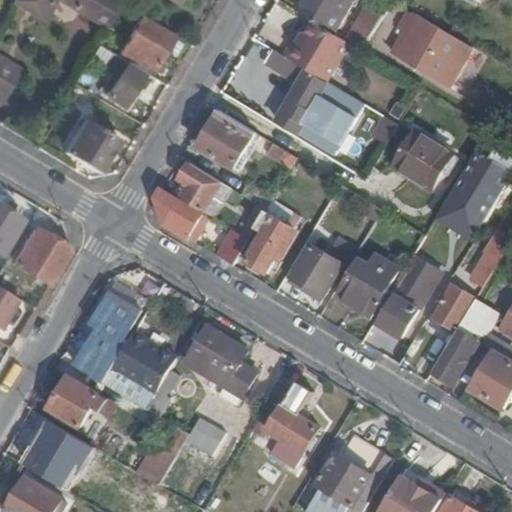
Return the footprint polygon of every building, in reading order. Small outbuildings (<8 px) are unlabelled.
[(14,0),(14,2),(30,11),(36,0),(14,0)] [(40,0),(49,5),(52,0),(67,0),(91,14),(99,0),(98,0),(40,0)] [(98,0),(99,0),(91,14),(89,19),(109,29),(122,6),(110,0),(98,0)] [(355,0),(304,0),(297,12),(312,22),(334,35),(355,0)] [(371,42),(386,11),(368,2),(352,33),(371,42)] [(450,88),(471,53),(414,19),(413,21),(406,17),(398,32),(404,36),(393,53),(450,88)] [(171,38),(139,19),(119,53),(134,62),(133,65),(138,68),(138,67),(157,77),(162,69),(155,65),(171,38)] [(291,40),(283,55),(330,83),(352,46),(334,35),(312,22),(304,35),(298,44),(295,42),(291,40)] [(304,35),(300,33),(295,42),(298,44),(304,35)] [(367,46),(363,53),(369,56),(373,49),(367,46)] [(309,117),(321,124),(342,90),(330,83),(283,55),(274,49),(266,63),(300,83),(278,119),(300,134),(309,117)] [(0,60),(0,100),(1,101),(19,72),(0,60)] [(111,77),(116,80),(105,96),(122,106),(141,75),(124,66),(118,76),(114,73),(111,77)] [(223,153),(240,164),(258,134),(223,113),(202,147),(220,158),(223,153)] [(117,139),(82,119),(63,152),(97,172),(117,139)] [(455,153),(418,132),(397,166),(433,188),(455,153)] [(275,145),(269,155),(295,171),(301,161),(275,145)] [(437,219),(475,242),(511,181),(511,166),(480,148),(437,219)] [(184,197),(208,212),(226,184),(192,164),(182,180),(191,185),(184,197)] [(278,198),(254,184),(247,197),(260,205),(270,211),(278,198)] [(159,197),(165,225),(191,240),(206,216),(163,190),(159,197)] [(373,204),(362,197),(355,208),(366,215),(373,204)] [(386,212),(373,204),(366,215),(380,222),(386,212)] [(270,211),(260,205),(242,234),(252,240),(268,214),(270,211)] [(0,208),(0,254),(21,220),(0,208)] [(268,214),(252,240),(241,258),(268,275),(280,257),(286,261),(295,246),(289,243),(296,231),(268,214)] [(35,228),(14,263),(48,284),(69,250),(69,249),(35,228)] [(242,234),(237,231),(220,258),(235,267),(241,258),(252,240),(242,234)] [(498,240),(475,281),(485,288),(510,247),(498,240)] [(438,255),(424,246),(417,258),(431,268),(438,255)] [(327,299),(340,278),(344,281),(356,262),(346,256),(341,264),(315,248),(296,280),(327,299)] [(431,268),(417,258),(387,308),(392,311),(382,325),(405,340),(444,276),(431,268)] [(371,269),(361,263),(341,296),(374,317),(394,285),(393,284),(400,273),(377,259),(371,269)] [(456,287),(437,319),(460,332),(462,328),(478,301),(456,287)] [(0,327),(17,300),(0,289),(0,327)] [(113,292),(91,326),(101,332),(79,369),(106,385),(113,373),(127,351),(129,347),(124,345),(144,312),(113,292)] [(500,314),(478,301),(462,328),(482,340),(483,341),(500,314)] [(511,313),(503,329),(511,334),(511,313)] [(219,373),(217,376),(245,394),(265,362),(249,352),(251,348),(211,323),(189,359),(200,366),(202,363),(219,373)] [(437,374),(455,386),(482,340),(462,328),(460,332),(453,343),(455,345),(437,374)] [(130,354),(121,369),(159,394),(162,389),(180,360),(137,333),(129,347),(127,351),(130,354)] [(511,357),(510,360),(494,351),(471,389),(506,410),(511,400),(511,357)] [(113,373),(106,385),(135,403),(141,391),(113,373)] [(51,410),(82,429),(92,411),(101,398),(70,379),(51,410)] [(275,406),(284,411),(272,432),(281,438),(272,454),(287,463),(293,455),(303,461),(322,430),(301,417),(316,394),(300,385),(297,389),(286,382),(273,404),(275,406)] [(162,389),(159,394),(149,411),(161,419),(175,397),(162,389)] [(109,403),(101,398),(92,411),(101,416),(109,403)] [(284,411),(275,406),(259,432),(268,438),(272,432),(284,411)] [(201,421),(191,437),(187,444),(213,460),(226,437),(201,421)] [(168,423),(159,437),(170,443),(183,451),(187,444),(191,437),(168,423)] [(342,458),(339,456),(320,486),(357,508),(389,456),(356,437),(342,458)] [(183,451),(170,443),(165,452),(178,460),(183,451)] [(178,460),(165,452),(159,462),(172,470),(178,460)] [(159,462),(150,456),(139,474),(160,488),(172,470),(159,462)] [(405,478),(384,511),(439,511),(450,495),(434,485),(430,492),(405,478)] [(55,511),(63,501),(27,479),(7,511),(55,511)] [(479,511),(455,497),(445,511),(479,511)]
